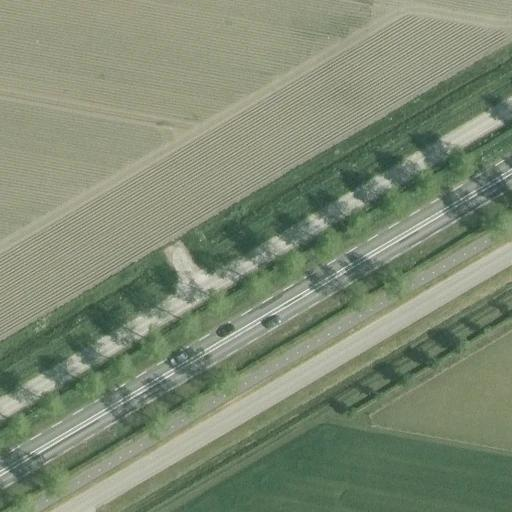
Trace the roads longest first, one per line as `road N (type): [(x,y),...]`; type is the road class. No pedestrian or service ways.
road 1 (unclassified): [(0,407),(511,104)]
road 2 (primary): [(0,474),(511,172)]
road 3 (unclassified): [(511,251),(72,511)]
